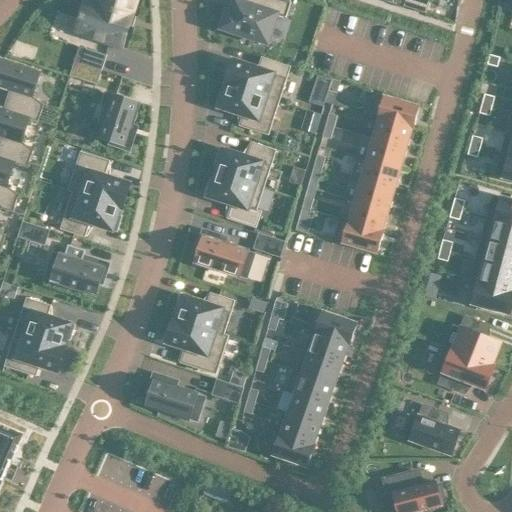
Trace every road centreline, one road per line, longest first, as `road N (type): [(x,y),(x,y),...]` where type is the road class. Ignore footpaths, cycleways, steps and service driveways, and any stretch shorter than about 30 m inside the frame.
road 1 (residential): [(473,0),(389,292),(316,496),(95,406)]
road 2 (residential): [(181,0),(185,99),(171,203),(95,406)]
road 3 (residential): [(498,507),(469,501),(463,482),(511,402)]
